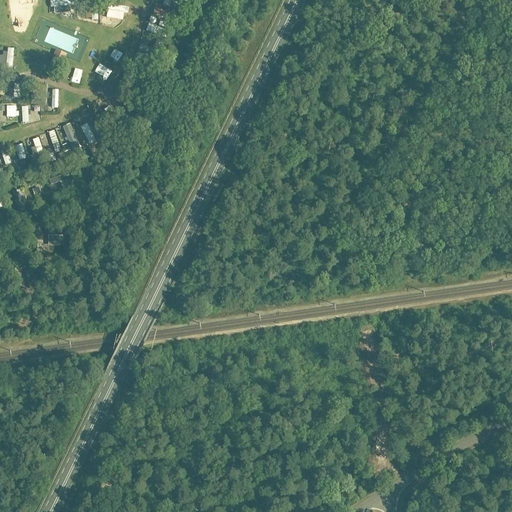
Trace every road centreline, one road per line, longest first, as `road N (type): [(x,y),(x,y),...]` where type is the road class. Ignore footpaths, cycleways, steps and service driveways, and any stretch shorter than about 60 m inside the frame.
road 1 (primary): [(50,511),(297,0)]
road 2 (track): [(0,78),(33,75),(100,89),(123,66),(141,17),(116,0)]
road 3 (unclassified): [(379,496),(511,419)]
